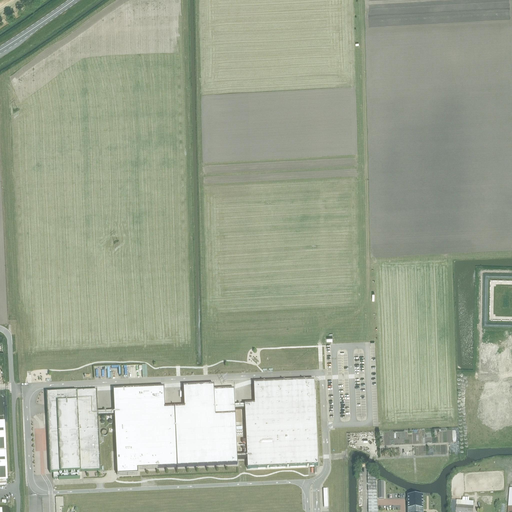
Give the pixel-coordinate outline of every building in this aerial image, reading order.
[(511,277),(503,277),(502,371),(511,371),(511,277)] [(116,375),(120,375),(119,367),(114,367),(103,368),(103,372),(109,371),(109,373),(115,373),(116,375)] [(164,388),(113,390),(114,411),(98,412),(97,391),(46,393),(47,413),(47,414),(48,424),(48,428),(50,466),(50,473),(53,473),(53,474),(53,479),(59,479),(59,473),(100,471),(98,416),(114,415),(117,470),(117,475),(138,474),(137,469),(237,465),(237,460),(247,459),(247,469),(318,466),(314,381),(253,383),(254,404),(234,405),(234,389),(228,390),(214,390),(213,385),(183,387),(184,407),(164,408),(164,388)] [(368,511),(378,511),(378,509),(376,477),(368,477),(368,511)] [(413,497),(408,497),(408,509),(408,511),(423,511),(423,497),(418,497),(414,497),(413,497)]
